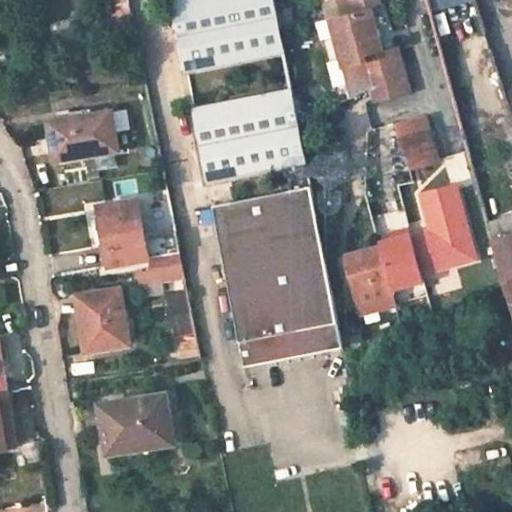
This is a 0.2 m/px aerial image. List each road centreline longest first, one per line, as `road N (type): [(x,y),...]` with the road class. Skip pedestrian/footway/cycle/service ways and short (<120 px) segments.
road 1 (unknown): [(140,0),(222,390),(245,404),(327,389)]
road 2 (residential): [(70,511),(16,188),(0,163)]
road 3 (residential): [(414,0),(452,145)]
